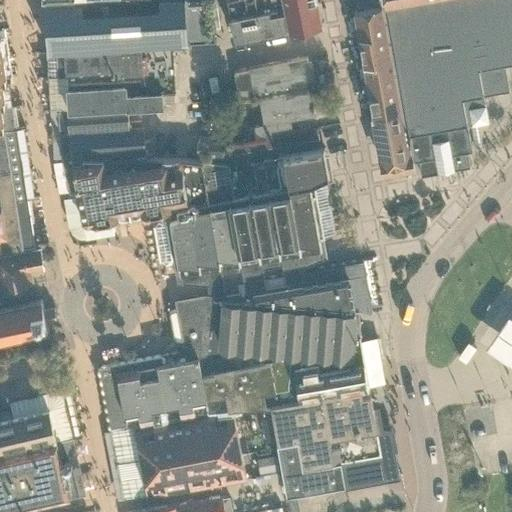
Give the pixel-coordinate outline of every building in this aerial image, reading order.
[(212,0),(88,0),(45,3),(45,4),(61,3),(64,46),(48,47),(48,49),(215,38),(212,0)] [(226,0),(234,41),(321,25),(315,0),(226,0)] [(413,163),(384,0),(381,0),(366,3),(367,8),(354,10),(373,116),(376,132),(379,132),(386,167),(413,163)] [(511,0),(384,0),(413,163),(417,162),(420,177),(470,168),(467,153),(471,152),(466,126),(488,123),(483,96),(509,91),(504,65),(511,63),(511,0)] [(0,130),(4,129),(4,128),(14,127),(10,105),(6,106),(2,84),(7,83),(0,38),(0,37),(0,130)] [(159,44),(141,45),(65,51),(47,51),(51,108),(67,108),(129,107),(129,106),(163,103),(162,91),(176,90),(173,43),(159,44)] [(255,139),(283,134),(290,133),(288,121),(312,117),(306,88),(312,87),(306,57),(247,67),(248,69),(232,72),(236,90),(226,92),(228,103),(257,97),(262,126),(253,128),(255,139)] [(70,132),(130,127),(129,107),(67,108),(69,132),(70,132)] [(71,159),(120,156),(146,154),(144,126),(130,127),(70,132),(71,159)] [(290,133),(283,134),(255,139),(229,144),(231,155),(319,139),(317,128),(290,133)] [(11,201),(27,198),(17,131),(0,133),(0,250),(34,246),(30,222),(15,224),(11,201)] [(198,139),(197,155),(224,157),(224,141),(213,140),(214,135),(200,134),(199,140),(198,139)] [(268,191),(233,198),(167,210),(169,221),(157,223),(154,228),(160,262),(165,265),(177,263),(179,272),(302,249),(335,232),(324,178),(328,176),(323,149),(252,162),(256,181),(266,179),(268,191)] [(167,210),(233,198),(228,163),(181,158),(120,157),(120,156),(71,159),(77,190),(70,192),(66,198),(71,226),(74,232),(79,236),(86,236),(114,231),(118,225),(117,217),(167,208),(167,210)] [(0,289),(34,284),(31,271),(44,269),(41,250),(0,257),(0,289)] [(270,404),(361,387),(386,382),(377,337),(360,340),(359,332),(352,332),(354,309),(372,310),(370,297),(366,275),(185,307),(171,314),(176,341),(192,343),(194,358),(163,364),(162,360),(158,357),(138,360),(134,365),(130,361),(112,365),(109,369),(104,366),(100,372),(105,375),(101,379),(105,398),(109,401),(106,405),(109,425),(114,428),(115,430),(209,411),(237,407),(266,403),(270,404)] [(42,300),(0,309),(0,343),(49,333),(47,322),(58,320),(56,309),(44,311),(42,300)] [(511,314),(509,312),(486,345),(511,363),(511,314)] [(361,387),(270,404),(287,495),(296,493),(344,484),(345,489),(386,481),(378,437),(373,406),(370,395),(362,396),(361,388),(361,387)] [(0,453),(56,440),(73,435),(64,394),(56,389),(10,400),(14,418),(0,421),(0,453)] [(209,411),(115,430),(111,431),(124,499),(148,494),(148,496),(246,478),(237,407),(209,411)] [(0,454),(0,511),(84,492),(71,438),(0,454)] [(278,454),(258,457),(260,472),(281,468),(278,454)] [(299,511),(296,493),(287,495),(290,511),(299,511)] [(205,498),(142,510),(142,511),(224,511),(222,497),(206,500),(205,498)]
